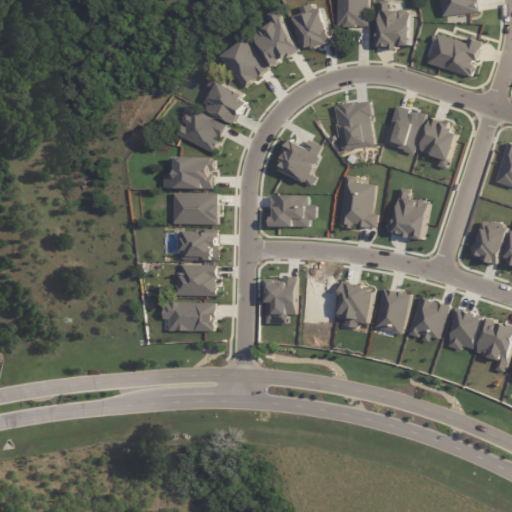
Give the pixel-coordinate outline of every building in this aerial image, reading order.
[(370,0),(339,0),(338,26),(370,26),(370,0)] [(399,49),(399,46),(411,46),(412,12),(390,11),(390,2),(381,1),(380,49),(399,49)] [(333,43),(323,8),(295,16),(305,51),(333,43)] [(272,66),(300,52),(278,9),(270,14),(275,24),(256,33),(272,66)] [(468,43),(438,34),(429,64),(473,77),(484,43),(470,38),(468,43)] [(270,69),(245,38),(220,57),(246,88),(270,69)] [(206,111),(235,124),(248,96),(219,82),(206,111)] [(179,136),(215,153),(228,125),(192,108),(179,136)] [(461,130),(432,120),(421,151),(443,159),(440,166),(448,169),(461,130)] [(313,184),(316,177),(313,176),(324,146),(310,141),(308,147),(290,140),(283,159),(286,161),(282,172),(313,184)] [(177,177),(166,177),(166,188),(212,190),(213,158),(178,157),(177,177)] [(341,224),(377,228),(379,215),(373,214),(377,186),(356,183),(357,177),(347,176),(341,224)] [(431,202),(410,199),(411,189),(402,188),(397,221),(391,220),(388,235),(425,240),(431,202)] [(220,225),(220,194),(176,193),(175,224),(220,225)] [(473,258),(501,264),(509,226),(481,221),(473,258)] [(220,233),(181,231),(180,260),(219,261),(220,233)] [(218,297),(219,266),(184,265),(183,273),(178,273),(178,296),(218,297)] [(289,324),(289,315),(298,315),(299,278),(268,278),(267,324),(289,324)] [(375,288),(346,283),(338,319),(347,320),(346,326),(358,328),(359,323),(368,325),(375,288)] [(411,294),(384,288),(375,329),(402,335),(411,294)] [(450,305),(420,297),(410,335),(421,338),(421,340),(431,343),(432,338),(441,340),(450,305)] [(217,332),(217,303),(165,303),(165,319),(171,319),(171,331),(217,332)] [(506,373),(511,351),(511,324),(489,318),(479,354),(500,360),(497,370),(506,373)]
